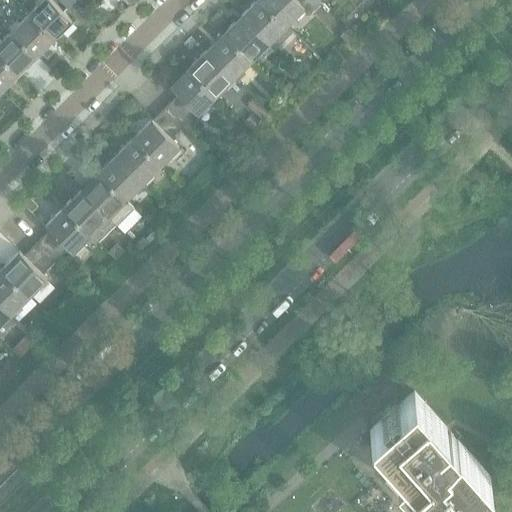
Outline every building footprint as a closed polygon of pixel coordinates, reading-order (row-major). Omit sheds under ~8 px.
[(71,20),(51,0),(41,0),(28,13),(53,38),(71,20)] [(286,25),(261,0),(255,0),(241,15),(268,42),(286,25)] [(299,2),(297,0),(261,0),(286,25),(304,7),(299,2)] [(53,38),(28,13),(11,30),(36,55),(53,38)] [(268,42),(241,15),(223,32),(251,60),(268,42)] [(36,55),(11,30),(0,41),(0,54),(18,73),(36,55)] [(251,60),(223,32),(206,49),(233,77),(251,60)] [(233,77),(206,49),(188,67),(215,95),(233,77)] [(18,73),(0,54),(0,90),(18,73)] [(215,95),(188,67),(169,86),(177,94),(196,112),(197,113),(215,95)] [(196,112),(177,94),(170,101),(188,120),(196,112)] [(188,120),(170,101),(161,110),(179,128),(188,120)] [(179,128),(161,110),(152,119),(170,138),(179,128)] [(170,138),(152,119),(151,118),(133,136),(161,164),(179,146),(170,138)] [(195,128),(188,121),(184,126),(191,132),(195,128)] [(161,164),(133,136),(116,153),(143,181),(161,164)] [(143,181),(116,153),(98,171),(126,199),(143,181)] [(126,199),(98,171),(81,189),(108,216),(126,199)] [(108,216),(81,189),(63,206),(91,234),(108,216)] [(29,197),(23,203),(31,212),(37,205),(29,197)] [(91,234),(63,206),(44,225),(49,229),(67,248),(72,252),(91,234)] [(67,248),(49,229),(40,238),(59,256),(67,248)] [(59,256),(40,238),(32,246),(50,265),(59,256)] [(116,242),(107,251),(115,260),(124,250),(116,242)] [(50,265),(32,246),(23,255),(42,273),(50,265)] [(46,278),(42,273),(23,255),(19,250),(1,268),(28,296),(46,278)] [(28,296),(1,268),(0,268),(0,302),(11,313),(28,296)] [(0,323),(11,313),(0,302),(0,323)] [(448,511),(489,476),(457,439),(450,432),(441,439),(437,435),(446,427),(413,391),(370,429),(377,438),(402,465),(395,471),(384,481),(396,494),(413,478),(443,511),(448,511)]
